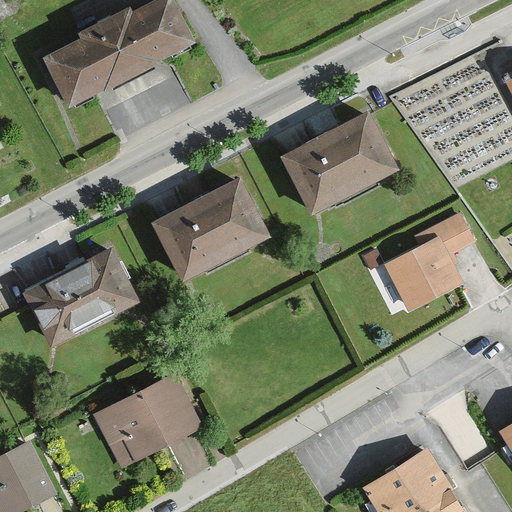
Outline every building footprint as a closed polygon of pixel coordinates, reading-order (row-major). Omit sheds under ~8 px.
[(170,0),(156,0),(36,57),(60,107),(192,45),(170,0)] [(511,75),(502,80),(511,99),(511,75)] [(362,114),(274,158),(304,216),(392,172),(362,114)] [(234,180),(144,223),(174,283),(264,240),(234,180)] [(466,281),(446,240),(402,262),(423,302),(466,281)] [(107,248),(18,292),(46,348),(135,304),(107,248)] [(172,375),(92,414),(119,469),(199,430),(172,375)] [(511,422),(497,432),(511,454),(511,422)] [(33,437),(0,454),(0,511),(17,511),(60,490),(33,437)] [(465,511),(424,449),(361,490),(375,511),(465,511)]
